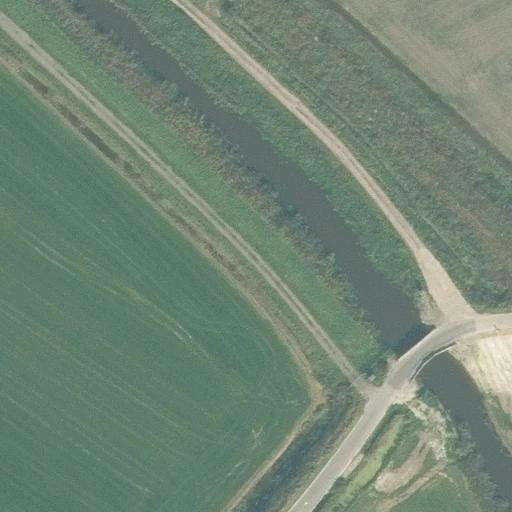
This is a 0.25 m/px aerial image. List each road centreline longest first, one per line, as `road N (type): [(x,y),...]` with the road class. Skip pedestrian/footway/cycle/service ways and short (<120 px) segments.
road 1 (track): [(175,0),(346,159),(468,328)]
road 2 (unclassified): [(298,511),(429,346),(511,321)]
